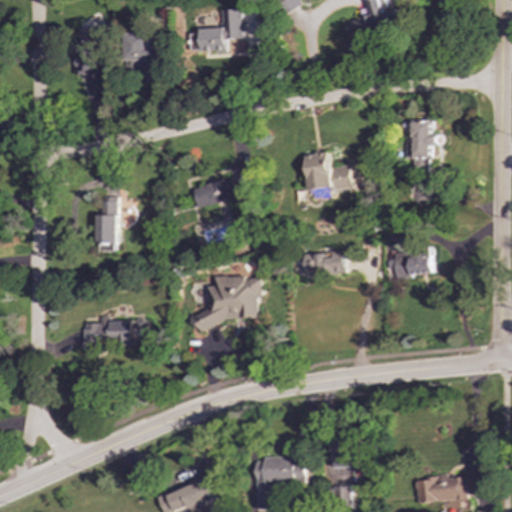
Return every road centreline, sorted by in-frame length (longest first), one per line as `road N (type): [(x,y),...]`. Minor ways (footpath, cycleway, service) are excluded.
road 1 (secondary): [(511,362),(245,398),(0,498)]
road 2 (residential): [(502,84),(333,98),(106,149),(41,155)]
road 3 (residential): [(35,410),(39,0)]
road 4 (tertiary): [(497,364),(502,0)]
